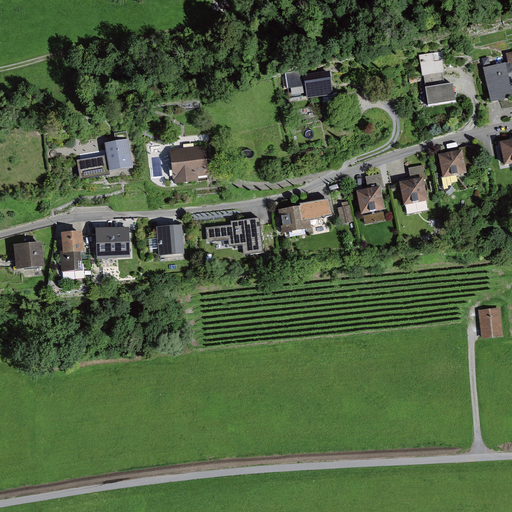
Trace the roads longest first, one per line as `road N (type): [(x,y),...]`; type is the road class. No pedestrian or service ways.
road 1 (residential): [(511,125),(412,147),(250,204),(100,214),(0,235)]
road 2 (residential): [(0,506),(236,471),(511,455)]
